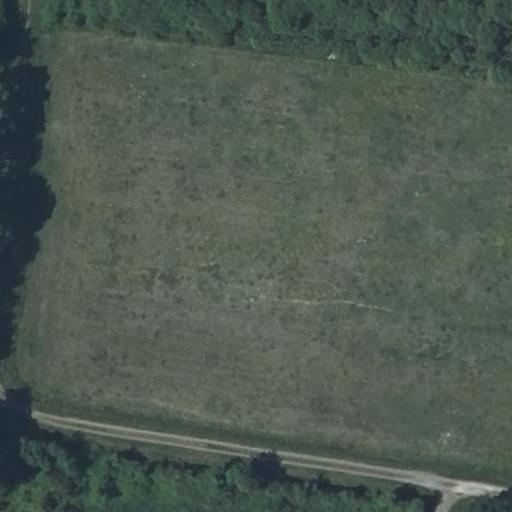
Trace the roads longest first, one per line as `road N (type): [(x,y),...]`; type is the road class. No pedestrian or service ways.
road 1 (track): [(511,496),(29,413),(0,393)]
road 2 (track): [(0,297),(18,211),(24,0)]
